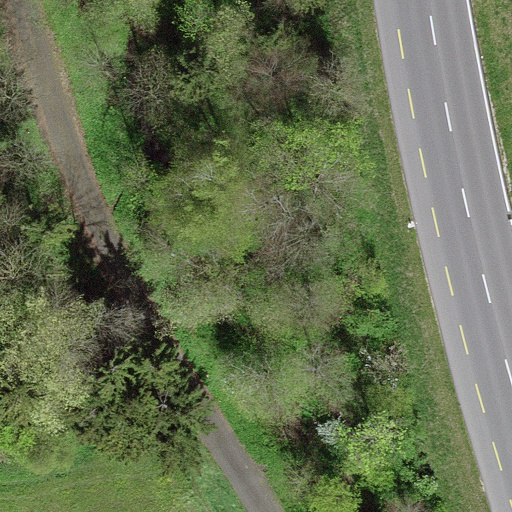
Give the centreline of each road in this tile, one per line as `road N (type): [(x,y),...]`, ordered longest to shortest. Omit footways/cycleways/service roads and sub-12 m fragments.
road 1 (track): [(18,0),(68,174),(262,511)]
road 2 (primary): [(433,0),(455,144),(511,387)]
